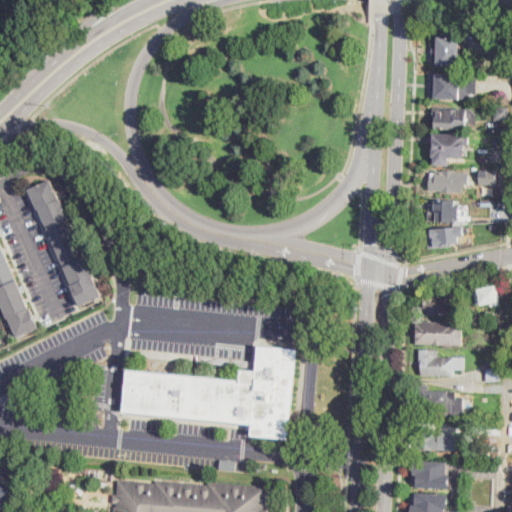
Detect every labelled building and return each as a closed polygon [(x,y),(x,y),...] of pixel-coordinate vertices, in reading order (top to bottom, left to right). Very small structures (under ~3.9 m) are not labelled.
[(459,30),(459,38),(460,38),(460,54),(462,54),(462,62),(461,62),(461,67),(437,67),(437,55),(433,55),(433,47),(439,47),(439,37),(442,37),(442,30),(459,30)] [(472,77),(471,99),(435,98),(435,93),(431,93),(431,74),(462,74),(462,77),(472,77)] [(509,122),(495,121),(496,107),(510,108),(509,122)] [(468,129),(437,129),(437,111),(445,112),(445,109),(469,110),(468,129)] [(471,136),(471,144),(466,144),(466,159),(450,158),(450,165),(434,164),(436,134),(471,136)] [(470,186),(465,186),(465,192),(430,190),(430,175),(436,176),(437,171),(470,171),(470,186)] [(498,186),(478,185),(478,171),(498,171),(498,186)] [(60,199),(62,198),(96,276),(94,277),(102,295),(102,296),(81,306),(30,189),(52,179),(60,199)] [(455,200),(455,205),(460,205),(460,222),(430,222),(431,212),(435,212),(436,199),(455,200)] [(492,208),(481,207),(481,200),(493,201),(492,208)] [(461,237),(462,244),(450,244),(451,246),(430,248),(429,237),(432,237),(431,228),(465,226),(466,237),(461,237)] [(0,237),(30,308),(32,307),(41,328),(18,337),(10,318),(8,318),(0,298),(0,237)] [(501,305),(492,307),(491,301),(477,304),(474,291),(497,287),(501,305)] [(462,299),(462,310),(458,310),(458,315),(425,314),(425,301),(448,301),(448,292),(457,292),(458,297),(458,299),(462,299)] [(498,319),(487,319),(487,311),(498,312),(498,319)] [(464,344),(417,343),(417,321),(464,322),(464,344)] [(292,439),(253,435),(254,428),(239,427),(239,423),(125,412),(129,370),(241,381),(242,370),(247,370),(247,367),(198,362),(199,356),(259,362),(260,346),(300,349),(292,439)] [(468,358),(467,369),(456,369),(456,376),(422,375),(422,367),(420,367),(421,349),(440,349),(440,357),(468,358)] [(488,381),(487,369),(501,368),(502,377),(500,377),(501,380),(488,381)] [(465,414),(418,414),(418,385),(430,385),(430,390),(458,391),(458,396),(465,396),(465,414)] [(444,450),(415,450),(415,427),(437,428),(437,436),(444,436),(444,450)] [(416,457),(416,461),(415,471),(418,471),(418,482),(418,484),(451,485),(452,470),(449,470),(450,458),(416,457)] [(237,471),(220,470),(221,460),(238,461),(237,471)] [(22,477),(18,483),(14,480),(18,474),(22,477)] [(157,483),(157,481),(210,486),(210,482),(269,487),(267,507),(270,507),(269,511),(114,511),(115,507),(118,507),(118,503),(113,503),(114,494),(118,495),(120,480),(157,483)] [(0,511),(0,481),(15,492),(1,511),(0,511)] [(61,491),(53,490),(53,483),(61,483),(61,491)] [(451,490),(450,505),(447,505),(447,511),(413,511),(413,502),(417,502),(417,494),(417,489),(451,490)]
